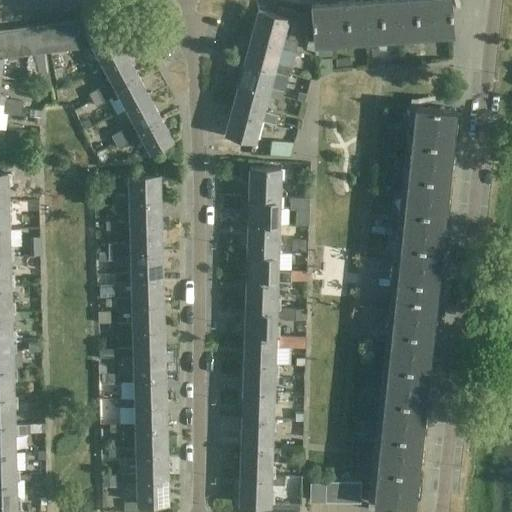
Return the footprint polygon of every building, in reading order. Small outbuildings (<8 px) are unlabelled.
[(449,0),(323,0),(310,1),(313,41),(452,32),(449,0)] [(259,9),(252,34),(282,43),(283,39),(289,20),(292,20),(294,12),(277,6),(276,14),(259,9)] [(81,19),(85,44),(92,43),(99,40),(96,17),(81,19)] [(70,21),(73,46),(85,44),(81,19),(70,21)] [(70,21),(59,22),(61,40),(63,40),(63,47),(73,46),(70,21)] [(48,23),(50,42),(61,40),(59,22),(48,23)] [(37,25),(39,43),(50,42),(48,23),(37,25)] [(26,26),(28,45),(39,43),(37,25),(26,26)] [(14,28),(18,53),(28,51),(27,45),(28,45),(26,26),(14,28)] [(3,29),(6,54),(18,53),(14,28),(3,29)] [(114,31),(99,40),(92,43),(104,66),(126,54),(114,31)] [(282,43),(252,34),(245,58),(275,67),(276,63),(281,48),(295,52),(297,43),(283,39),(282,43)] [(137,74),(126,54),(104,66),(115,86),(137,74)] [(245,58),(238,82),(268,91),(269,87),(274,72),(288,76),(290,67),(276,63),(275,67),(245,58)] [(148,95),(137,74),(115,86),(126,107),(148,95)] [(238,82),(231,106),(262,114),(262,111),(267,96),(281,100),(284,91),(269,87),(268,91),(238,82)] [(105,85),(97,89),(103,101),(111,97),(105,85)] [(97,89),(90,94),(96,105),(103,101),(97,89)] [(0,93),(0,104),(19,107),(20,100),(3,97),(4,94),(0,93)] [(159,116),(148,95),(126,107),(138,127),(159,116)] [(88,99),(73,109),(80,120),(96,110),(88,99)] [(0,104),(0,113),(1,114),(1,110),(18,113),(19,107),(0,104)] [(374,499),(374,502),(414,506),(455,109),(414,105),(398,262),(393,262),(392,274),(396,275),(394,297),(390,297),(388,312),(393,313),(374,499)] [(262,114),(231,106),(224,131),(254,139),(260,120),(275,125),(278,115),(262,111),(262,114)] [(171,137),(159,116),(138,127),(149,149),(171,137)] [(128,127),(120,131),(126,143),(133,138),(128,127)] [(120,131),(112,135),(118,147),(126,143),(120,131)] [(268,142),(268,154),(290,155),(291,143),(268,142)] [(249,166),(248,195),(279,196),(279,178),(283,178),(284,168),(280,168),(280,167),(249,166)] [(0,170),(0,199),(5,199),(4,181),(8,181),(8,170),(0,170)] [(113,205),(129,205),(129,200),(160,199),(160,173),(128,174),(129,195),(113,196),(113,205)] [(248,195),(247,223),(278,224),(279,206),(282,206),(283,196),(279,196),(248,195)] [(0,199),(0,227),(5,227),(5,209),(9,209),(9,199),(5,199),(0,199)] [(114,229),(130,229),(129,225),(161,225),(160,199),(129,200),(129,205),(129,221),(113,221),(114,229)] [(247,223),(247,251),(277,252),(281,252),(281,242),(278,241),(278,224),(247,223)] [(107,243),(108,251),(161,250),(161,225),(129,225),(130,229),(130,246),(125,246),(125,242),(107,243)] [(0,227),(0,255),(6,255),(11,255),(10,244),(6,245),(5,227),(0,227)] [(130,256),(131,272),(131,276),(162,275),(161,250),(108,251),(108,259),(125,259),(125,256),(130,256)] [(246,279),(276,280),(280,280),(280,270),(277,269),(277,252),(247,251),(246,279)] [(0,283),(7,283),(11,283),(11,270),(7,270),(6,255),(0,255),(0,283)] [(131,280),(131,297),(131,301),(163,300),(162,275),(131,276),(131,272),(115,272),(115,281),(131,280)] [(246,279),(245,307),(275,308),(279,308),(280,298),(276,298),(276,280),(246,279)] [(0,311),(8,311),(12,311),(12,301),(8,301),(7,283),(0,283),(0,311)] [(131,306),(132,322),(132,326),(163,325),(163,300),(131,301),(131,297),(116,297),(116,306),(131,306)] [(245,307),(244,335),(278,336),(279,326),(275,326),(275,308),(245,307)] [(0,311),(0,339),(13,339),(13,328),(8,328),(8,311),(0,311)] [(132,330),(132,347),(133,351),(164,350),(163,325),(132,326),(132,322),(116,322),(117,331),(132,330)] [(244,335),(243,363),(274,364),(274,346),(278,347),(278,336),(244,335)] [(13,339),(0,339),(0,366),(10,367),(14,367),(14,368),(21,368),(21,350),(13,351),(13,339)] [(133,356),(133,373),(133,376),(165,375),(164,350),(133,351),(132,347),(117,347),(117,356),(133,356)] [(243,363),(242,391),(273,392),(273,375),(277,375),(278,364),(274,364),(243,363)] [(0,366),(0,394),(11,394),(10,377),(14,377),(14,368),(14,367),(10,367),(0,366)] [(133,380),(134,397),(134,401),(165,400),(165,375),(133,376),(133,373),(117,372),(118,381),(133,380)] [(242,391),(241,419),(272,420),(273,403),(276,403),(277,392),(273,392),(242,391)] [(0,394),(0,423),(11,423),(11,405),(15,405),(15,394),(11,394),(0,394)] [(134,406),(134,423),(134,426),(166,425),(165,400),(134,401),(134,397),(118,397),(118,406),(134,406)] [(241,419),(240,447),(271,448),(272,431),(275,431),(276,420),(272,420),(241,419)] [(11,423),(0,423),(0,450),(12,450),(12,433),(25,433),(24,423),(11,423)] [(135,431),(135,447),(135,451),(166,450),(166,425),(134,426),(134,423),(119,423),(119,431),(135,431)] [(135,456),(136,472),(136,476),(167,476),(166,450),(135,451),(135,447),(120,447),(120,456),(135,456)] [(240,447),(239,475),(274,476),(274,466),(271,466),(271,448),(240,447)] [(0,450),(0,479),(13,479),(17,479),(17,468),(13,469),(12,450),(0,450)] [(136,476),(136,472),(120,473),(120,481),(136,481),(136,503),(168,502),(167,476),(136,476)] [(248,503),(247,511),(298,511),(299,505),(273,504),(274,494),(270,494),(270,485),(284,485),(285,476),(274,476),(239,475),(238,503),(248,503)] [(13,479),(0,479),(0,508),(18,508),(18,496),(14,496),(13,479)] [(324,482),(323,501),(335,501),(336,481),(326,480),(326,482),(324,482)] [(336,481),(335,501),(347,502),(348,481),(336,481)] [(348,481),(347,502),(361,502),(361,481),(348,481)] [(310,501),(323,501),(324,482),(311,482),(310,501)]
